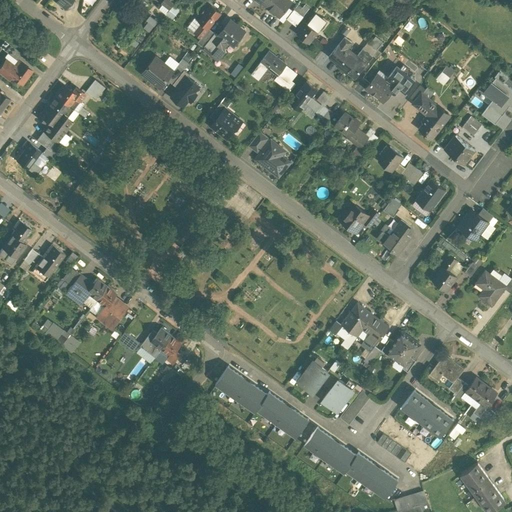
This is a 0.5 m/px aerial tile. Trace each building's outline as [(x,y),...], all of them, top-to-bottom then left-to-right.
[(170,9),(174,4),(168,0),(164,0),(162,3),(170,9)] [(291,1),(290,0),(269,0),(266,4),(280,15),(287,6),(291,1)] [(211,5),(198,21),(202,24),(195,32),(201,38),(209,28),(208,27),(220,12),(211,5)] [(306,11),(297,5),(294,9),(302,15),(306,11)] [(287,6),(280,15),(278,18),(283,22),(292,10),(287,6)] [(294,9),(287,18),(296,25),(303,16),(302,15),(294,9)] [(326,21),(316,14),(308,24),(318,31),(326,21)] [(151,31),(158,22),(151,16),(147,21),(149,22),(145,26),(151,31)] [(244,31),(230,20),(220,33),(226,38),(229,40),(228,40),(234,45),(244,31)] [(303,21),(297,28),(300,30),(306,23),(303,21)] [(300,30),(297,34),(309,43),(318,31),(308,24),(306,22),(300,30)] [(214,32),(209,28),(201,38),(197,43),(202,47),(214,32)] [(202,47),(206,50),(218,35),(214,32),(202,47)] [(218,35),(206,50),(212,55),(220,46),(226,38),(220,33),(218,35)] [(345,36),(339,44),(346,49),(352,42),(345,36)] [(226,38),(220,46),(222,47),(225,47),(229,43),(228,40),(229,40),(226,38)] [(5,41),(1,47),(4,50),(9,44),(5,41)] [(376,50),(367,43),(363,48),(372,55),(376,50)] [(22,53),(9,44),(4,50),(17,60),(22,53)] [(346,49),(339,44),(330,55),(339,62),(337,65),(347,72),(358,58),(356,57),(346,49)] [(363,48),(356,57),(358,58),(347,72),(355,78),(372,55),(363,48)] [(286,64),(269,50),(260,61),(268,67),(278,75),(285,66),(286,64)] [(180,61),(186,65),(193,55),(186,51),(180,61)] [(390,59),(399,62),(402,54),(393,51),(390,59)] [(155,57),(143,73),(160,87),(166,79),(173,71),(155,57)] [(15,66),(14,67),(16,68),(11,75),(12,76),(22,84),(32,71),(19,60),(15,66)] [(11,66),(4,61),(0,66),(0,71),(9,79),(12,76),(11,75),(16,68),(14,67),(15,66),(12,64),(11,66)] [(260,61),(251,74),(259,80),(268,67),(260,61)] [(443,84),(454,71),(446,64),(435,77),(443,84)] [(177,65),(173,71),(166,79),(173,84),(184,70),(177,65)] [(297,73),(287,66),(286,67),(285,66),(278,75),(275,79),(286,87),(297,73)] [(415,80),(397,66),(387,78),(391,81),(390,83),(394,86),(390,91),(393,93),(394,93),(395,93),(396,93),(400,87),(406,92),(415,80)] [(184,70),(173,84),(178,89),(188,76),(190,74),(184,70)] [(496,77),(504,83),(508,77),(500,71),(496,77)] [(384,78),(377,73),(366,87),(383,101),(390,91),(394,86),(390,83),(384,78)] [(178,89),(172,96),(185,106),(191,98),(193,99),(197,94),(194,92),(199,85),(188,76),(178,89)] [(511,88),(504,83),(496,77),(484,92),(493,99),(490,104),(503,114),(509,105),(511,107),(511,88)] [(105,88),(95,79),(86,91),(96,99),(105,88)] [(317,88),(306,80),(289,101),(300,110),(307,102),(316,109),(321,102),(312,95),(317,88)] [(72,92),(63,85),(56,95),(69,106),(75,98),(79,100),(84,94),(75,87),(72,92)] [(427,86),(414,103),(426,112),(434,102),(428,98),(434,91),(427,86)] [(0,111),(10,99),(0,91),(0,111)] [(69,106),(56,95),(48,106),(56,112),(53,117),(55,118),(61,123),(62,123),(66,116),(63,114),(69,106)] [(228,107),(221,102),(210,116),(214,120),(214,121),(214,122),(225,108),(226,109),(228,107)] [(328,108),(321,102),(316,109),(314,111),(321,117),(328,108)] [(443,110),(434,102),(426,112),(428,114),(428,113),(436,119),(443,110)] [(503,114),(490,104),(482,114),(496,124),(503,114)] [(56,112),(48,106),(38,118),(44,122),(46,120),(49,122),(51,123),(55,118),(53,117),(56,112)] [(77,112),(69,106),(63,114),(66,116),(67,116),(71,119),(77,112)] [(226,109),(225,108),(214,122),(215,128),(226,137),(234,127),(237,127),(240,123),(242,123),(243,121),(239,117),(237,118),(226,109)] [(334,112),(328,108),(321,117),(327,121),(334,112)] [(436,119),(428,113),(428,114),(424,119),(425,120),(419,129),(432,139),(450,115),(443,110),(436,119)] [(359,124),(345,112),(335,124),(348,134),(346,136),(360,147),(368,138),(356,128),(359,124)] [(463,126),(474,135),(482,124),(471,116),(463,126)] [(61,123),(55,118),(51,123),(49,122),(44,130),(57,140),(67,127),(62,123),(61,123)] [(53,138),(44,130),(36,140),(46,147),(53,138)] [(269,138),(260,131),(249,145),(258,152),(269,138)] [(469,147),(456,136),(445,149),(464,164),(475,151),(469,147)] [(271,139),(256,158),(279,176),(290,162),(276,152),(280,147),(271,139)] [(30,143),(17,160),(28,168),(41,151),(30,143)] [(390,145),(387,149),(384,147),(380,153),(382,155),(378,160),(391,171),(403,156),(390,145)] [(55,154),(46,147),(42,153),(50,160),(55,154)] [(414,184),(423,173),(417,168),(408,179),(414,184)] [(446,189),(431,179),(416,201),(431,211),(446,189)] [(385,209),(395,216),(403,205),(393,198),(385,209)] [(368,215),(356,205),(353,205),(349,210),(346,210),(340,218),(352,227),(355,227),(358,229),(364,222),(369,215),(368,215)] [(493,215),(483,207),(477,214),(488,222),(493,215)] [(373,209),(368,215),(369,215),(364,222),(370,227),(380,214),(373,209)] [(477,214),(471,209),(458,226),(476,239),(489,223),(477,214)] [(229,222),(219,214),(218,214),(219,215),(209,228),(211,232),(214,235),(219,235),(228,222),(229,222)] [(31,229),(18,219),(14,225),(17,226),(11,234),(22,242),(31,229)] [(410,227),(401,220),(395,227),(405,234),(410,227)] [(386,225),(381,230),(382,231),(376,239),(383,244),(390,234),(389,233),(391,229),(386,225)] [(405,234),(395,227),(390,234),(383,244),(397,254),(410,237),(405,234)] [(22,242),(11,234),(0,248),(0,254),(11,264),(26,245),(22,242)] [(52,244),(35,266),(48,276),(65,253),(52,244)] [(32,248),(24,259),(29,263),(38,252),(32,248)] [(450,256),(443,267),(450,272),(457,261),(450,256)] [(473,260),(464,272),(470,276),(479,265),(473,260)] [(443,267),(434,280),(447,289),(456,276),(450,272),(443,267)] [(506,284),(486,269),(478,280),(486,286),(479,295),(492,305),(505,287),(507,285),(506,284)] [(88,280),(80,274),(71,285),(79,291),(88,280)] [(92,283),(90,286),(86,283),(79,292),(86,297),(88,293),(96,299),(107,286),(96,278),(92,283)] [(79,291),(71,285),(66,292),(81,304),(86,297),(79,292),(86,283),(90,286),(92,283),(88,280),(79,291)] [(117,293),(107,285),(107,286),(96,299),(96,300),(104,305),(96,315),(112,327),(128,307),(118,299),(116,302),(113,299),(117,293)] [(373,314),(357,302),(341,323),(341,324),(343,325),(352,332),(357,336),(358,334),(362,329),(362,328),(373,314)] [(389,326),(373,314),(362,328),(362,329),(358,334),(365,339),(369,334),(378,341),(389,326)] [(69,335),(48,319),(44,323),(49,326),(45,331),(62,344),(69,335)] [(337,320),(330,329),(336,334),(343,325),(341,324),(341,323),(337,320)] [(161,327),(157,332),(153,329),(140,346),(155,357),(161,349),(172,335),(161,327)] [(394,341),(387,351),(388,351),(396,357),(395,359),(410,338),(406,336),(406,334),(402,331),(401,331),(394,341)] [(357,336),(352,332),(346,338),(352,343),(357,336)] [(71,333),(63,343),(73,351),(81,340),(71,333)] [(378,341),(369,334),(365,339),(374,346),(375,345),(378,341)] [(182,342),(172,335),(161,349),(169,355),(167,358),(173,363),(180,354),(175,351),(182,342)] [(381,349),(380,350),(386,354),(388,351),(387,351),(394,341),(389,338),(381,349)] [(410,338),(395,359),(404,365),(405,366),(412,356),(419,346),(418,345),(415,343),(414,343),(410,340),(411,339),(410,338)] [(139,343),(134,339),(127,347),(133,351),(139,343)] [(374,346),(365,339),(362,344),(371,350),(374,346)] [(381,349),(375,345),(374,346),(371,350),(377,355),(380,350),(381,349)] [(371,350),(364,360),(370,364),(377,355),(371,350)] [(464,368),(449,357),(450,356),(445,352),(429,373),(438,380),(442,374),(453,382),(458,377),(464,368)] [(316,358),(311,354),(302,366),(306,369),(314,360),(316,358)] [(412,356),(405,366),(404,365),(402,368),(407,372),(416,360),(412,356)] [(314,360),(306,369),(298,380),(313,391),(321,380),(328,371),(314,360)] [(307,419),(269,392),(270,391),(269,391),(267,394),(228,366),(229,366),(228,365),(216,383),(217,383),(255,409),(254,410),(255,411),(257,408),(295,435),(295,436),(296,436),(308,418),(307,418),(307,419)] [(171,366),(162,376),(168,382),(177,371),(171,366)] [(335,372),(330,368),(328,371),(321,380),(326,384),(335,372)] [(340,376),(335,372),(326,384),(331,388),(338,378),(339,379),(340,376)] [(458,377),(453,382),(449,387),(456,393),(464,382),(458,377)] [(476,377),(466,391),(476,398),(486,384),(476,377)] [(339,379),(338,378),(331,388),(323,399),(337,410),(346,399),(353,389),(352,389),(339,379)] [(497,392),(486,384),(476,398),(481,402),(487,406),(497,392)] [(354,387),(352,389),(353,389),(346,399),(350,402),(359,391),(354,387)] [(361,388),(340,417),(349,424),(371,395),(361,388)] [(452,419),(414,390),(402,406),(440,435),(452,419)] [(487,406),(481,402),(474,412),(487,422),(495,411),(487,406)] [(397,479),(358,452),(359,451),(358,451),(356,454),(318,427),(317,426),(313,432),(311,435),(305,444),(306,444),(344,470),(344,471),(344,472),(347,468),(385,495),(385,496),(398,479),(397,478),(397,479)] [(411,453),(383,434),(377,442),(405,462),(411,453)] [(505,501),(478,463),(478,462),(461,474),(461,475),(462,475),(488,511),(490,511),(506,501),(505,501)] [(423,490),(394,499),(397,510),(428,502),(423,490)]
